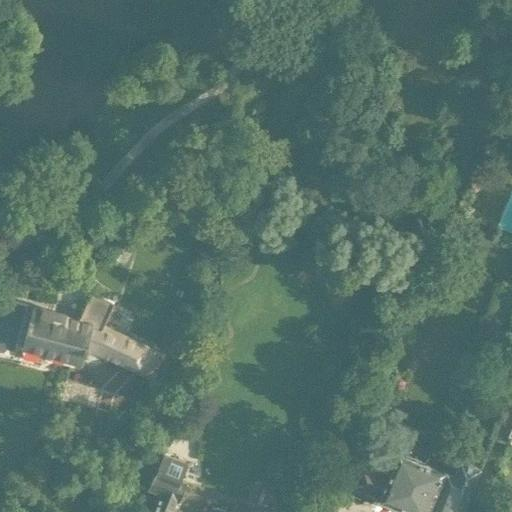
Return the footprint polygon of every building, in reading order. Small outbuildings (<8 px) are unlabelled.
[(273,248),(281,231),(266,224),(258,241),(273,248)] [(121,263),(138,239),(127,232),(111,256),(121,263)] [(391,301),(398,282),(378,275),(371,294),(372,294),(368,306),(384,312),(388,300),(391,301)] [(47,308),(31,308),(21,347),(52,355),(52,358),(54,359),(64,361),(65,359),(82,364),(84,350),(99,354),(151,377),(162,353),(104,326),(115,302),(94,292),(96,287),(90,278),(82,283),(91,298),(82,318),(47,308)] [(352,486),(413,511),(427,511),(445,470),(433,465),(438,453),(429,449),(424,461),(398,450),(388,473),(362,462),(372,438),(360,433),(350,458),(361,463),(352,486)] [(453,473),(445,470),(427,511),(460,511),(479,466),(459,458),(453,473)] [(176,479),(180,471),(158,462),(147,490),(157,494),(149,511),(174,511),(186,483),(176,479)]
